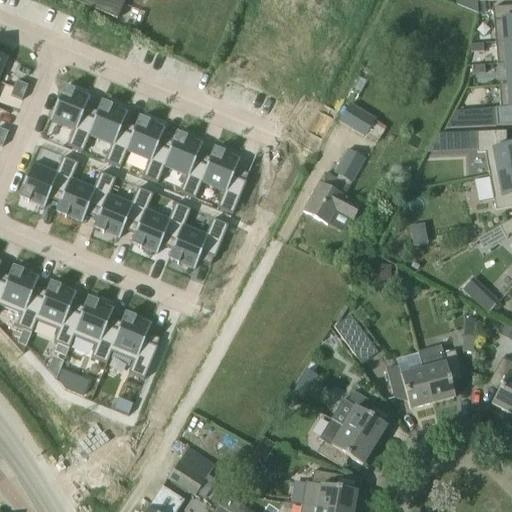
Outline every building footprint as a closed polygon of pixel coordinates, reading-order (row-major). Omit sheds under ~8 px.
[(71,0),(117,19),(124,0),(71,0)] [(511,7),(492,9),(493,21),(511,19),(511,7)] [(495,44),(511,42),(511,19),(493,21),(495,44)] [(506,65),(506,64),(511,63),(511,42),(495,44),(497,66),(506,65)] [(483,53),(482,45),(470,46),(471,54),(483,53)] [(484,74),(484,66),(472,67),(472,75),(484,74)] [(16,80),(12,89),(25,94),(28,85),(16,80)] [(511,85),(508,86),(508,85),(498,86),(500,109),(511,108),(511,85)] [(12,89),(9,97),(21,102),(25,94),(12,89)] [(63,89),(50,122),(72,131),(65,148),(81,155),(88,137),(98,113),(84,108),(87,99),(63,89)] [(366,136),(375,121),(376,120),(351,104),(340,123),(365,138),(366,136)] [(98,113),(88,137),(110,147),(103,164),(119,170),(126,153),(135,129),(122,123),(125,114),(101,105),(98,113)] [(511,126),(511,108),(500,109),(494,109),(496,127),(511,126)] [(464,129),(463,112),(454,113),(445,130),(464,129)] [(135,129),(126,153),(148,162),(141,179),(156,186),(164,168),(173,145),(159,139),(163,130),(139,120),(135,129)] [(375,121),(366,136),(378,143),(386,128),(375,121)] [(0,127),(0,137),(5,140),(9,132),(0,127)] [(477,154),(484,154),(484,152),(506,148),(506,132),(476,134),(477,154)] [(173,145),(164,168),(186,177),(179,195),(194,201),(201,184),(211,160),(197,154),(201,145),(177,135),(173,145)] [(511,147),(506,148),(484,152),(484,154),(489,176),(511,171),(511,147)] [(347,150),(337,169),(334,174),(352,183),(366,160),(347,150)] [(211,160),(201,184),(224,193),(217,210),(232,217),(249,176),(235,170),(239,161),(215,151),(211,160)] [(32,165),(18,198),(42,208),(46,199),(60,205),(70,181),(77,164),(61,157),(54,175),(32,165)] [(511,171),(489,176),(493,200),(511,195),(511,171)] [(60,205),(56,214),(80,224),(84,215),(98,220),(108,197),(115,179),(99,173),(92,190),(70,181),(60,205)] [(304,213),(328,226),(328,225),(343,233),(350,219),(353,221),(361,207),(343,197),(349,188),(325,175),(304,213)] [(471,212),(493,207),(487,178),(465,183),(471,212)] [(98,220),(94,229),(118,239),(122,230),(136,236),(145,212),(153,195),(137,189),(130,206),(108,197),(98,220)] [(511,195),(493,200),(496,211),(511,208),(511,195)] [(136,236),(132,245),(156,255),(160,246),(173,252),(183,228),(190,211),(175,204),(168,222),(145,212),(136,236)] [(511,219),(499,227),(505,238),(511,234),(511,219)] [(173,252),(170,261),(194,270),(197,261),(211,267),(228,226),(213,220),(206,237),(183,228),(173,252)] [(409,227),(413,248),(427,245),(423,225),(409,227)] [(0,301),(9,279),(9,278),(0,274),(0,266),(1,264),(0,263),(0,301)] [(9,279),(0,301),(0,307),(20,316),(16,328),(22,331),(31,334),(36,322),(47,294),(46,294),(34,289),(38,280),(12,269),(9,278),(9,279)] [(47,294),(36,322),(58,331),(53,343),(57,345),(69,350),(74,338),(85,310),(83,309),(72,304),(76,295),(50,284),(46,294),(47,294)] [(478,307),(481,310),(487,315),(488,313),(498,302),(489,294),(478,307)] [(85,310),(74,338),(95,347),(91,359),(106,365),(111,353),(111,354),(123,325),(121,325),(109,320),(113,310),(87,300),(83,309),(85,310)] [(123,325),(111,354),(133,362),(128,374),(144,381),(157,348),(156,348),(159,340),(147,335),(151,326),(125,315),(121,325),(123,325)] [(357,360),(373,348),(350,317),(334,329),(357,360)] [(499,336),(511,342),(511,328),(504,325),(499,336)] [(26,348),(31,334),(22,331),(17,344),(26,348)] [(473,354),(474,337),(463,336),(462,353),(473,354)] [(57,345),(54,353),(65,358),(69,350),(57,345)] [(445,363),(423,369),(432,403),(455,397),(449,377),(461,374),(455,350),(443,353),(445,363)] [(511,415),(511,414),(511,363),(502,358),(490,379),(501,385),(491,404),(511,415)] [(63,363),(53,359),(48,371),(56,380),(63,363)] [(432,403),(423,369),(401,375),(398,365),(386,368),(392,392),(404,389),(410,409),(432,403)] [(65,390),(71,375),(61,371),(58,380),(65,389),(65,390)] [(343,399),(331,419),(374,445),(386,425),(368,414),(375,403),(354,391),(347,402),(343,399)] [(132,405),(118,399),(113,410),(128,416),(132,405)] [(374,445),(331,419),(319,439),(323,441),(316,452),(337,465),(344,454),(362,465),(374,445)] [(168,480),(195,498),(215,466),(189,448),(168,480)] [(301,505),(342,511),(352,511),(356,491),(336,487),(338,475),(314,470),(312,483),(305,482),(301,505)] [(149,509),(147,511),(173,511),(158,502),(152,511),(149,509)]
